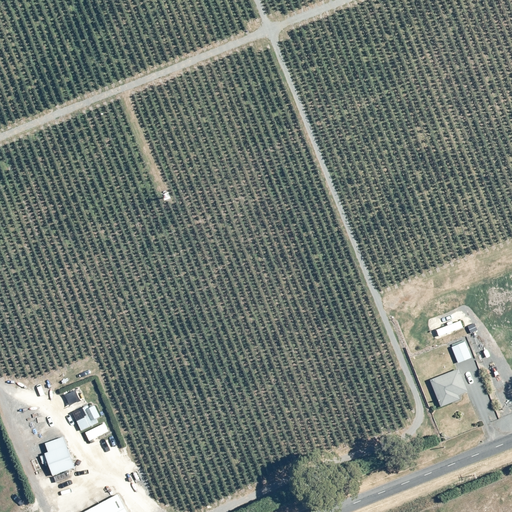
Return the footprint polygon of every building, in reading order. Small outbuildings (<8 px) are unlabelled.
[(452,347),(458,363),(472,358),(466,342),(452,347)] [(459,369),(431,381),(442,409),(461,401),(458,395),(468,390),(459,369)] [(76,419),(81,430),(102,420),(93,401),(84,405),(88,414),(76,419)] [(107,432),(102,423),(84,432),(88,441),(107,432)] [(75,468),(64,437),(46,443),(49,451),(45,453),(53,476),(75,468)] [(83,511),(128,511),(122,499),(119,501),(116,495),(83,511)]
